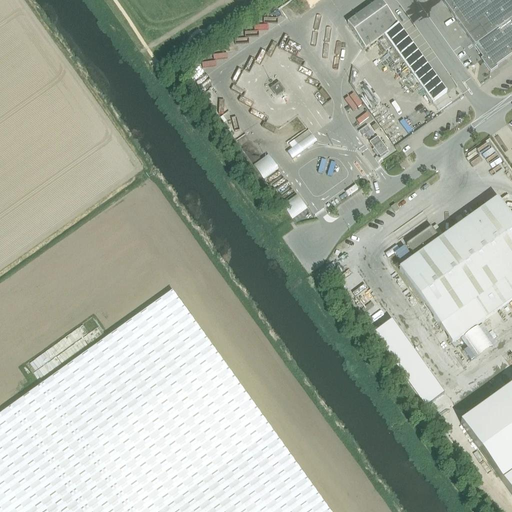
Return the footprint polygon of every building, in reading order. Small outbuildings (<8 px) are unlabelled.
[(511,0),(440,0),(482,58),(480,60),(490,73),(497,68),(496,66),(511,54),(511,0)] [(446,94),(398,26),(379,1),(347,24),(364,48),(383,35),(438,112),(451,103),(445,95),(446,94)] [(358,132),(361,137),(370,131),(367,126),(358,132)] [(388,152),(377,137),(369,143),(376,152),(375,153),(379,160),(386,155),(385,154),(388,152)] [(268,180),(280,170),(270,157),(257,168),(268,180)] [(407,258),(410,262),(399,271),(440,328),(473,305),(484,321),(511,301),(511,221),(497,200),(439,242),(437,240),(438,239),(431,228),(406,246),(412,254),(407,258)] [(286,208),(290,221),(308,215),(304,203),(286,208)] [(395,205),(390,208),(395,214),(399,211),(395,205)] [(329,511),(172,292),(0,414),(0,511),(329,511)] [(511,387),(460,424),(501,482),(511,474),(511,387)]
